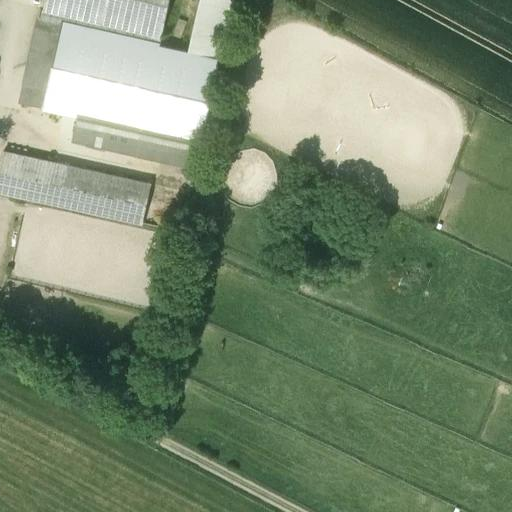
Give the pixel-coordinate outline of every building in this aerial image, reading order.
[(45,106),(64,23),(68,0),(44,0),(29,69),(37,70),(30,103),(45,106)] [(68,0),(64,23),(159,45),(167,0),(68,0)] [(218,54),(228,0),(193,0),(184,47),(218,54)] [(64,23),(45,106),(80,114),(75,137),(193,164),(217,58),(159,45),(64,23)] [(149,181),(6,149),(0,173),(0,190),(141,222),(149,181)]
